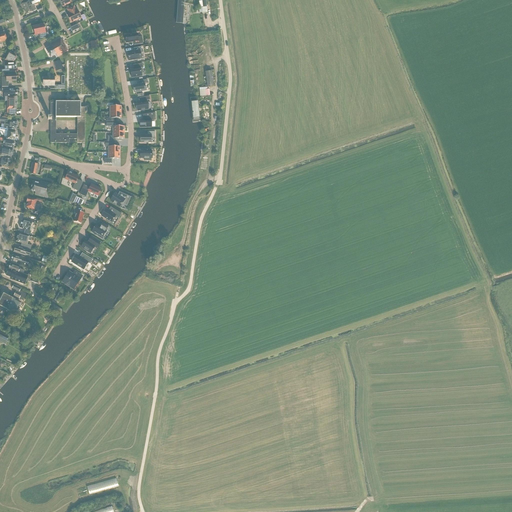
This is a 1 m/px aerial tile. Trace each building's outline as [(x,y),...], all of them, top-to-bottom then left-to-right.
[(30,0),(27,2),(26,0),(19,0),(26,14),(36,10),(33,4),(39,1),(38,0),(30,0)] [(199,13),(207,12),(207,7),(205,0),(203,0),(202,0),(203,7),(199,7),(199,13)] [(76,11),(73,6),(68,9),(70,14),(67,16),(71,22),(81,17),(78,10),(76,11)] [(45,32),(44,25),(44,24),(33,27),(35,35),(40,33),(41,39),(49,36),(48,31),(45,32)] [(137,37),(137,34),(125,36),(126,43),(133,42),(134,45),(143,44),(142,37),(137,37)] [(62,42),(60,39),(50,44),(52,47),(46,50),(50,57),(55,55),(56,58),(68,51),(62,41),(62,42)] [(92,51),(99,49),(96,41),(90,42),(92,51)] [(134,52),(127,53),(128,61),(137,60),(137,61),(140,60),(140,59),(141,59),(144,58),(143,50),(141,51),(141,47),(133,48),(134,52)] [(14,56),(8,53),(4,60),(8,62),(13,62),(16,57),(16,56),(14,55),(14,56)] [(60,60),(53,62),(55,70),(62,68),(60,60)] [(1,72),(10,72),(10,69),(16,69),(16,63),(5,64),(5,69),(1,69),(1,72)] [(130,70),(131,78),(141,76),(140,68),(142,68),(141,63),(132,65),(133,69),(130,70)] [(207,87),(207,88),(214,87),(212,71),(205,72),(207,87)] [(1,87),(8,87),(8,81),(16,81),(16,74),(6,75),(6,77),(1,77),(1,87)] [(65,89),(65,86),(54,85),(54,77),(43,77),(43,86),(50,86),(50,89),(65,89)] [(141,84),(133,85),(134,92),(145,90),(144,83),(147,83),(146,79),(141,80),(141,84)] [(207,89),(207,88),(207,87),(199,88),(199,90),(200,96),(206,96),(210,95),(209,89),(207,89)] [(136,104),(137,111),(148,109),(146,100),(149,100),(149,96),(139,98),(140,103),(136,104)] [(9,114),(16,115),(17,97),(7,97),(7,109),(9,109),(9,114)] [(198,99),(191,100),(194,126),(201,125),(198,99)] [(47,120),(56,120),(56,117),(77,117),(77,134),(77,139),(77,143),(84,143),(85,107),(80,107),(80,102),(55,102),(55,103),(50,103),(50,118),(47,118),(47,120)] [(140,120),(140,128),(151,127),(151,121),(152,121),(155,121),(155,113),(142,115),(143,120),(140,120)] [(3,128),(8,129),(9,129),(8,129),(16,130),(17,122),(10,121),(9,125),(4,125),(3,128)] [(112,132),(124,132),(124,127),(124,126),(119,126),(116,126),(116,123),(106,123),(106,127),(112,127),(112,132)] [(8,129),(3,128),(0,127),(0,134),(7,135),(6,139),(8,139),(14,140),(15,132),(7,131),(8,129)] [(124,132),(112,132),(112,136),(107,136),(107,142),(115,142),(115,139),(124,139),(124,138),(124,132)] [(151,143),(151,138),(155,138),(155,132),(147,132),(147,135),(140,135),(140,143),(151,143)] [(77,139),(77,134),(50,134),(50,143),(69,143),(69,139),(77,139)] [(14,142),(14,140),(8,139),(8,141),(6,141),(5,144),(0,143),(1,142),(0,142),(0,145),(0,146),(8,147),(13,148),(14,142)] [(107,153),(119,153),(119,147),(120,147),(112,147),(112,143),(105,143),(105,147),(107,147),(107,153)] [(0,152),(0,155),(1,156),(11,157),(11,156),(12,156),(13,151),(12,151),(13,148),(8,147),(8,150),(2,149),(2,152),(0,152)] [(144,161),(151,161),(151,158),(152,158),(152,151),(151,151),(151,148),(144,148),(144,151),(140,151),(140,158),(144,158),(144,161)] [(119,159),(119,153),(107,153),(107,159),(104,159),(104,163),(112,163),(111,159),(120,159),(119,159)] [(4,165),(9,167),(11,158),(2,156),(1,165),(4,165)] [(37,175),(38,170),(39,165),(32,163),(30,174),(37,175)] [(78,179),(68,174),(64,181),(74,186),(72,191),(78,193),(82,184),(76,182),(78,179)] [(51,184),(41,181),(40,183),(33,181),(30,191),(35,192),(35,194),(47,198),(50,188),(49,188),(51,184)] [(89,188),(84,185),(80,194),(85,197),(88,191),(98,196),(101,189),(91,185),(89,188)] [(119,193),(118,196),(115,194),(111,201),(113,203),(116,205),(116,204),(120,207),(121,205),(122,204),(127,206),(130,197),(131,198),(131,197),(119,192),(119,193)] [(40,210),(41,206),(35,205),(36,200),(28,198),(28,199),(27,200),(27,201),(27,202),(27,203),(26,208),(34,210),(34,209),(40,210)] [(105,209),(101,216),(107,220),(107,221),(111,223),(115,217),(118,219),(121,214),(110,207),(108,211),(105,209)] [(77,211),(73,222),(81,224),(84,213),(77,211)] [(30,235),(31,232),(29,230),(32,222),(22,219),(20,228),(25,229),(24,233),(30,235)] [(102,239),(107,231),(106,231),(108,227),(108,226),(108,227),(102,223),(99,227),(96,225),(96,224),(91,232),(92,232),(102,239),(101,239),(102,239)] [(20,248),(26,250),(26,249),(30,250),(31,246),(25,244),(27,240),(30,241),(31,237),(18,233),(16,242),(21,243),(20,248)] [(97,248),(100,243),(90,237),(91,237),(88,242),(85,240),(85,241),(81,247),(81,246),(80,247),(91,253),(95,247),(97,248)] [(26,250),(20,248),(15,246),(13,252),(24,255),(26,250)] [(76,255),(72,262),(83,269),(87,263),(89,264),(92,259),(82,253),(79,258),(76,256),(76,255)] [(23,260),(21,260),(21,258),(12,255),(11,261),(17,262),(17,264),(26,266),(28,261),(24,259),(23,260)] [(10,264),(8,269),(18,272),(18,273),(23,274),(24,271),(20,269),(20,268),(10,264)] [(23,282),(25,282),(27,276),(23,274),(16,272),(8,269),(6,276),(11,278),(11,279),(23,283),(23,282)] [(70,285),(74,287),(78,281),(79,282),(79,281),(82,276),(74,271),(71,276),(67,273),(67,274),(63,280),(67,283),(66,284),(69,286),(70,285)] [(51,298),(56,302),(62,293),(56,289),(51,298)] [(16,290),(13,296),(23,301),(26,294),(25,294),(26,292),(22,290),(21,291),(20,291),(19,292),(16,290)] [(9,305),(12,298),(3,294),(0,299),(0,312),(1,310),(5,312),(6,309),(9,305)] [(9,305),(6,309),(16,314),(18,309),(19,309),(20,308),(19,307),(22,303),(19,302),(13,298),(12,298),(9,305)] [(63,311),(44,299),(41,304),(60,315),(63,311)] [(0,332),(0,337),(2,339),(3,339),(6,341),(8,337),(4,335),(0,332)]
